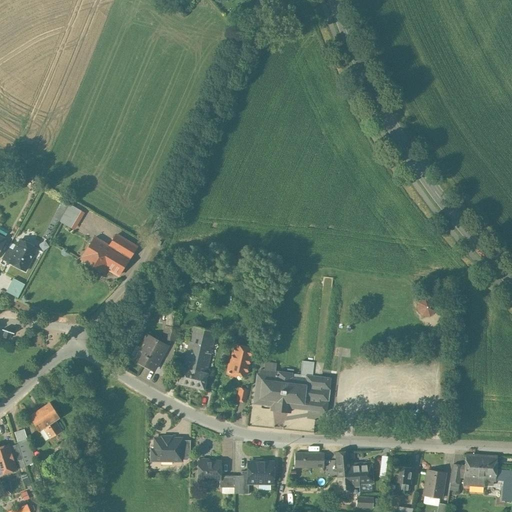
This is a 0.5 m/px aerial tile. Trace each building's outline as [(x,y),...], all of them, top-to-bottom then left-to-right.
[(69,204),(59,221),(71,228),(81,211),(69,204)] [(116,235),(109,246),(94,237),(81,259),(104,273),(107,269),(118,276),(136,247),(124,240),(116,235)] [(45,248),(47,242),(41,239),(38,246),(45,248)] [(37,248),(20,240),(17,246),(15,246),(9,257),(7,261),(25,271),(37,248)] [(314,362),(312,376),(322,377),(322,373),(322,372),(333,277),(323,276),(314,362)] [(24,285),(13,279),(7,292),(17,297),(24,285)] [(431,299),(425,299),(419,303),(419,309),(423,315),(429,315),(435,311),(435,305),(431,299)] [(174,311),(167,310),(166,327),(178,328),(180,311),(174,311)] [(27,328),(21,324),(18,329),(9,322),(1,333),(16,344),(27,328)] [(216,331),(193,326),(183,368),(181,367),(178,383),(204,389),(207,373),(206,373),(216,331)] [(178,328),(166,327),(163,338),(176,340),(178,328)] [(167,346),(147,336),(134,359),(154,370),(167,346)] [(252,350),(235,346),(230,365),(229,365),(227,373),(235,375),(236,373),(246,375),(252,350)] [(291,374),(279,372),(279,371),(260,369),(260,374),(257,374),(254,403),(271,405),(270,410),(290,413),(291,408),(326,412),(330,378),(322,377),(312,376),(314,362),(302,361),(300,375),(291,374)] [(247,390),(240,388),(237,400),(244,402),(247,390)] [(49,403),(29,416),(39,431),(43,428),(50,438),(61,431),(55,421),(59,418),(49,403)] [(171,437),(162,437),(162,438),(154,438),(154,449),(151,449),(151,461),(181,461),(181,458),(182,440),(182,439),(171,438),(171,437)] [(27,440),(18,443),(18,444),(23,459),(25,466),(34,462),(27,440),(28,440),(27,440)] [(190,440),(182,440),(181,458),(190,458),(190,440)] [(18,444),(9,447),(14,462),(18,461),(23,459),(18,444)] [(8,445),(0,447),(0,466),(2,473),(16,469),(14,462),(9,447),(8,445)] [(348,451),(335,452),(338,477),(358,476),(359,483),(372,483),(371,463),(349,464),(348,462),(349,462),(348,451)] [(324,453),(294,453),(294,467),(323,467),(324,453)] [(497,456),(466,454),(465,465),(464,478),(463,485),(470,485),(470,479),(487,480),(487,484),(488,485),(492,485),(493,484),(494,480),(495,480),(497,456)] [(208,459),(202,459),(200,461),(198,461),(198,479),(219,479),(220,479),(220,475),(220,462),(210,461),(208,459)] [(273,462),(248,462),(248,471),(242,471),(242,475),(242,476),(242,487),(240,489),(240,494),(248,494),(248,483),(272,483),(273,462)] [(462,465),(453,464),(450,482),(459,483),(460,477),(462,465)] [(412,468),(396,466),(393,482),(401,483),(399,493),(408,494),(409,484),(412,468)] [(445,473),(428,470),(423,495),(441,498),(445,473)] [(234,488),(234,475),(220,475),(220,479),(219,479),(219,487),(234,488)] [(242,475),(234,475),(234,488),(234,494),(240,494),(240,489),(242,487),(242,476),(242,475)] [(358,476),(338,477),(339,493),(350,492),(350,487),(359,487),(359,483),(358,476)] [(459,483),(450,482),(449,489),(449,490),(457,491),(459,483)] [(373,498),(357,497),(356,507),(372,508),(373,498)] [(445,511),(446,504),(438,503),(436,511),(445,511)]
